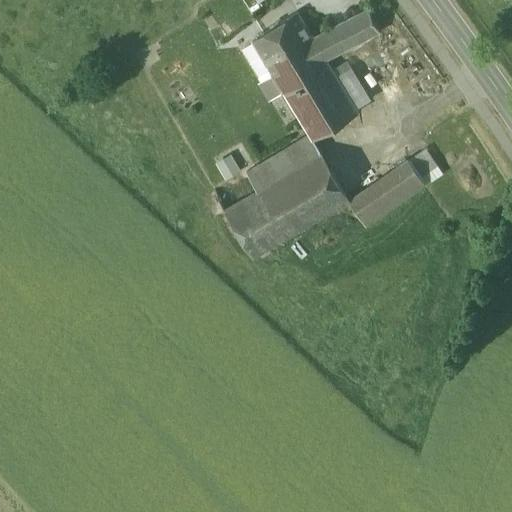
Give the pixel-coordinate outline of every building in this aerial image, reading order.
[(369,8),(313,37),(319,47),(326,58),(380,30),(369,8)] [(298,12),(251,40),(273,75),(319,47),(313,37),(298,12)] [(319,47),(273,75),(313,139),(358,111),(326,58),(319,47)] [(225,179),(242,171),(232,151),(215,160),(225,179)] [(322,152),(225,209),(253,256),(349,200),(350,200),(322,152)] [(409,160),(365,189),(381,213),(425,183),(409,160)] [(381,213),(365,189),(350,200),(349,200),(365,224),(381,213)]
